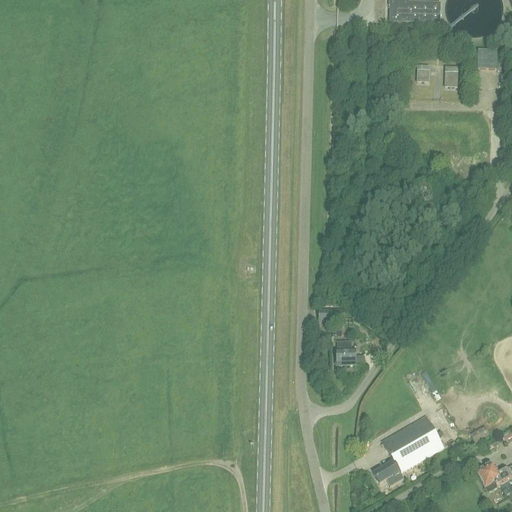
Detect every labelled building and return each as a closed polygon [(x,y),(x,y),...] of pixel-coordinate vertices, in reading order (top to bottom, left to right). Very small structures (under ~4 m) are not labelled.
[(389,1),(389,23),(440,25),(440,4),(399,3),(400,1),(389,1)] [(477,71),(496,72),(497,52),(477,51),(477,71)] [(416,84),(428,84),(429,68),(417,67),(416,84)] [(445,68),(444,89),(457,90),(458,69),(445,68)] [(327,311),(327,323),(334,323),(334,314),(342,314),(342,311),(327,311)] [(378,342),(387,346),(390,341),(380,337),(378,342)] [(362,346),(370,349),(373,342),(365,339),(362,346)] [(355,365),(363,364),(364,357),(355,357),(354,351),(351,351),(351,343),(337,343),(337,352),(336,352),(336,367),(355,367),(355,365)] [(373,475),(379,485),(393,477),(391,473),(396,470),(400,475),(444,450),(425,417),(381,443),(393,464),(388,467),(387,466),(373,475)] [(475,444),(489,435),(483,427),(469,435),(475,444)] [(493,471),(491,467),(488,466),(476,473),(487,494),(500,487),(504,496),(506,496),(511,493),(511,494),(511,477),(507,470),(504,469),(497,472),(496,469),(493,471)]
